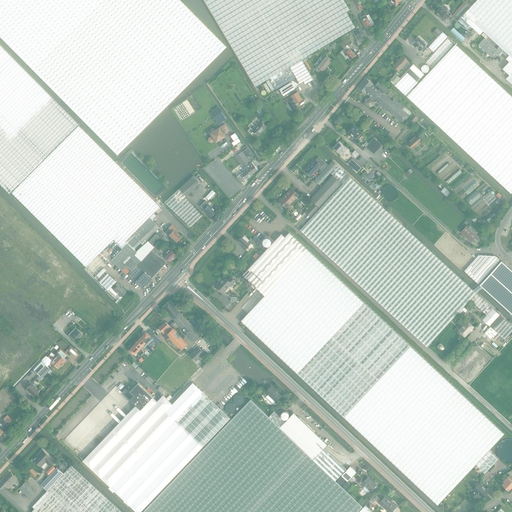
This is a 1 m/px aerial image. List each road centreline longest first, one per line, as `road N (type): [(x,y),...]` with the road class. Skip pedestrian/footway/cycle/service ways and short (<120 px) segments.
road 1 (tertiary): [(429,511),(191,290)]
road 2 (secondary): [(243,198),(378,44)]
road 3 (secondary): [(0,459),(132,318)]
